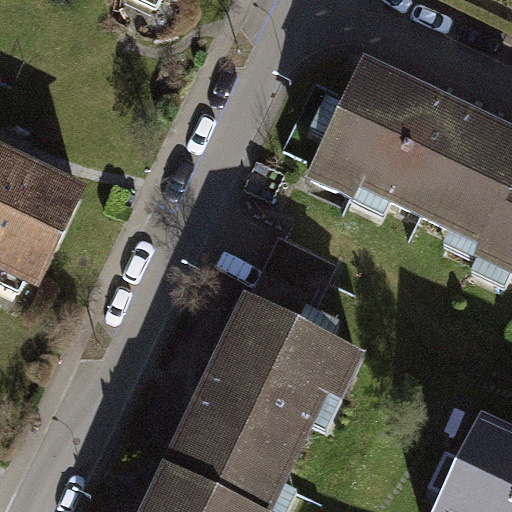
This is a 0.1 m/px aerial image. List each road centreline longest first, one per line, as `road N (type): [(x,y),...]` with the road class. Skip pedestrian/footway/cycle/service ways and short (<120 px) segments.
road 1 (residential): [(40,511),(286,0)]
road 2 (residential): [(338,0),(511,81)]
